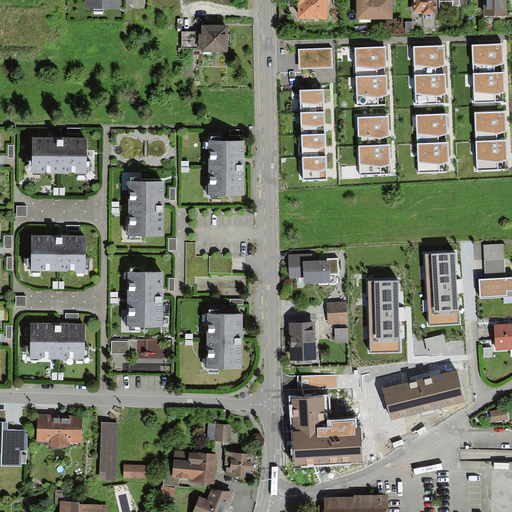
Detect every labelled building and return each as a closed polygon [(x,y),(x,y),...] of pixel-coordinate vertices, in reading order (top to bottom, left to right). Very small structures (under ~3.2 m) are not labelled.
[(86,0),(87,9),(121,9),(120,0),(86,0)] [(327,0),(297,0),(297,19),(327,19),(327,0)] [(389,21),(389,0),(356,0),(356,21),(389,21)] [(433,0),(409,0),(410,15),(420,15),(420,19),(433,19),(433,0)] [(481,0),(481,19),(504,19),(503,0),(481,0)] [(203,46),(203,52),(230,52),(230,26),(203,26),(203,29),(203,46)] [(203,46),(203,29),(185,29),(185,46),(203,46)] [(447,43),(412,45),(413,75),(436,74),(436,70),(448,69),(447,43)] [(504,43),(472,44),(473,73),(497,72),(496,67),(505,67),(504,43)] [(389,45),(354,47),(355,77),(379,76),(378,72),(390,71),(389,45)] [(497,72),(473,73),(475,105),(497,104),(497,100),(507,100),(506,72),(497,72)] [(436,74),(413,75),(414,106),(437,105),(437,101),(449,100),(448,74),(436,74)] [(379,76),(355,77),(356,108),(379,107),(379,103),(391,102),(390,76),(379,76)] [(325,88),(297,89),(302,181),(329,180),(325,88)] [(450,109),(415,112),(417,142),(440,141),(440,136),(451,135),(450,109)] [(507,110),(475,111),(476,140),(499,139),(499,135),(508,134),(507,110)] [(390,114),(355,115),(356,145),(380,145),(380,140),(391,139),(390,114)] [(32,137),(32,174),(87,174),(87,137),(32,137)] [(207,139),(207,194),(243,194),(243,140),(207,139)] [(499,139),(476,140),(477,172),(500,172),(500,167),(509,167),(508,139),(499,139)] [(440,141),(417,142),(419,173),(442,171),(442,167),(454,166),(452,140),(440,141)] [(380,145),(356,145),(357,176),(381,175),(380,171),(392,171),(391,144),(380,145)] [(127,171),(126,234),(161,234),(162,171),(127,171)] [(26,205),(17,205),(17,216),(26,216),(26,205)] [(12,236),(4,236),(4,248),(12,248),(12,236)] [(32,236),(32,271),(85,271),(86,236),(32,236)] [(505,278),(503,244),(483,245),(485,279),(505,278)] [(426,254),(429,325),(460,324),(456,252),(426,254)] [(312,254),(288,255),(289,278),(303,278),(303,284),(330,283),(330,275),(339,275),(338,257),(327,258),(327,260),(312,260),(312,254)] [(212,273),(235,272),(234,257),(211,258),(212,273)] [(126,272),(126,326),(163,327),(164,272),(126,272)] [(491,279),(485,279),(479,279),(480,298),(511,296),(511,277),(505,278),(491,279)] [(369,281),(370,352),(400,351),(399,281),(369,281)] [(27,296),(16,296),(16,306),(26,306),(27,296)] [(346,302),(328,303),(328,323),(347,323),(346,302)] [(207,313),(206,369),(241,369),(242,314),(207,313)] [(315,321),(290,322),(291,360),(316,360),(315,321)] [(511,323),(495,324),(496,350),(511,349),(511,323)] [(30,324),(30,359),(85,360),(85,324),(30,324)] [(348,343),(348,328),(335,329),(335,343),(348,343)] [(443,334),(424,339),(428,353),(447,348),(443,334)] [(130,341),(111,341),(111,354),(130,354),(130,341)] [(491,348),(484,348),(484,357),(492,356),(491,348)] [(427,378),(383,389),(391,420),(464,402),(457,371),(427,378)] [(336,374),(298,376),(299,389),(336,387),(336,374)] [(326,396),(291,398),(293,466),(363,463),(362,427),(356,427),(356,421),(327,422),(326,396)] [(507,419),(506,409),(490,411),(492,422),(507,419)] [(83,414),(37,413),(36,442),(50,442),(49,447),(68,447),(68,442),(82,443),(83,414)] [(6,422),(0,421),(0,465),(21,465),(22,451),(28,451),(28,430),(8,430),(8,422),(6,422)] [(119,423),(102,422),(99,479),(116,480),(119,423)] [(238,442),(240,426),(209,423),(207,439),(238,442)] [(214,483),(217,454),(174,450),(172,477),(188,479),(188,481),(214,483)] [(226,452),(225,465),(227,465),(226,475),(252,477),(252,471),(259,472),(260,455),(226,452)] [(147,478),(147,464),(124,464),(124,478),(147,478)] [(175,494),(176,486),(165,485),(164,493),(175,494)] [(223,511),(232,491),(212,489),(207,499),(199,496),(192,511),(223,511)] [(65,494),(56,493),(56,508),(60,508),(60,511),(105,511),(106,506),(64,504),(65,494)] [(353,497),(325,498),(325,511),(389,511),(388,493),(353,494),(353,497)]
